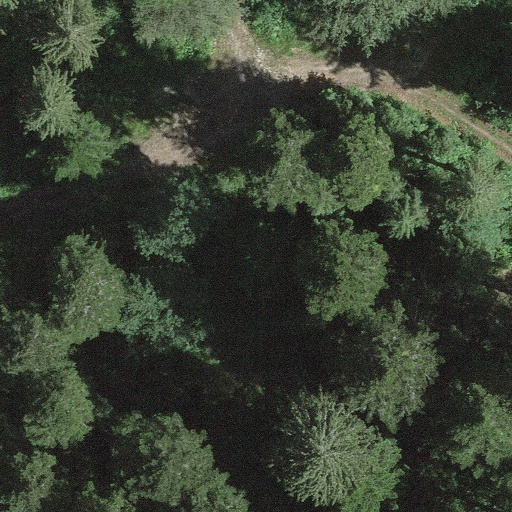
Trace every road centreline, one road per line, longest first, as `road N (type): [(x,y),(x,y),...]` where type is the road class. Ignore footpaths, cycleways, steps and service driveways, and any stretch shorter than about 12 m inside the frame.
road 1 (track): [(151,150),(243,104),(346,73),(438,96),(511,154)]
road 2 (track): [(151,150),(0,212)]
